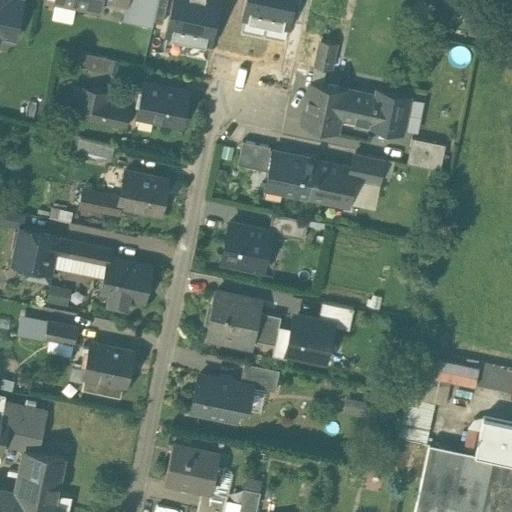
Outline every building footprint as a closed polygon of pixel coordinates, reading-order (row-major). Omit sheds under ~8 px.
[(0,0),(0,33),(14,36),(21,0),(0,0)] [(59,0),(99,8),(100,0),(59,0)] [(158,0),(126,0),(126,2),(123,13),(154,20),(158,0)] [(172,0),(164,33),(211,44),(220,0),(172,0)] [(287,0),(251,0),(247,18),(283,25),(287,0)] [(320,39),(303,35),(298,61),(314,65),(320,39)] [(336,42),(320,39),(314,65),(330,68),(336,42)] [(112,76),(116,55),(85,49),(81,70),(112,76)] [(188,89),(145,80),(137,116),(180,125),(188,89)] [(346,88),(311,80),(305,107),(301,123),(337,131),(340,115),(346,88)] [(376,94),(346,88),(340,115),(342,108),(354,111),(352,118),(371,122),(375,104),(376,105),(376,101),(377,94),(376,94)] [(409,95),(378,88),(376,94),(377,94),(376,101),(376,105),(375,104),(371,122),(370,124),(401,130),(409,95)] [(105,97),(83,92),(81,103),(78,102),(77,109),(79,109),(78,114),(99,118),(102,107),(103,107),(104,103),(105,97)] [(129,108),(104,103),(103,107),(102,107),(99,118),(126,124),(129,108)] [(112,143),(80,136),(77,152),(108,159),(112,143)] [(445,143),(412,136),(407,161),(440,168),(445,143)] [(258,143),(242,140),(237,164),(253,167),(258,143)] [(270,146),(258,143),(253,167),(268,170),(273,149),(269,149),(270,146)] [(316,158),(273,149),(268,170),(266,182),(283,185),(281,191),(308,196),(316,158)] [(382,156),(355,151),(352,166),(356,166),(354,177),(377,182),(382,156)] [(352,166),(316,158),(308,196),(348,204),(354,177),(356,166),(352,166)] [(169,178),(126,169),(119,204),(162,213),(169,178)] [(111,194),(84,188),(81,204),(107,210),(111,194)] [(0,207),(0,222),(22,224),(23,209),(0,207)] [(307,219),(272,212),(269,229),(270,229),(270,231),(303,237),(307,219)] [(269,229),(229,221),(221,260),(262,268),(270,231),(270,229),(269,229)] [(57,235),(20,227),(13,262),(28,265),(50,270),(57,235)] [(111,248),(72,240),(69,256),(107,263),(108,255),(109,256),(111,248)] [(109,256),(108,255),(107,263),(101,290),(109,292),(107,301),(127,305),(129,297),(144,300),(151,264),(109,256)] [(50,270),(28,265),(26,275),(48,279),(50,270)] [(52,282),(49,298),(69,303),(73,287),(52,282)] [(278,290),(252,285),(250,296),(262,299),(261,300),(275,303),(278,290)] [(250,296),(215,289),(205,336),(223,339),(224,335),(251,341),(250,345),(252,345),(261,300),(262,299),(250,296)] [(333,320),(300,313),(293,317),(286,351),(325,359),(333,320)] [(48,320),(29,316),(25,335),(45,339),(45,336),(48,320)] [(77,327),(48,320),(45,336),(74,342),(77,327)] [(133,350),(91,340),(85,368),(83,376),(84,376),(122,384),(126,385),(133,350)] [(443,359),(441,379),(480,382),(482,362),(443,359)] [(279,369),(244,361),(240,381),(252,383),(251,385),(275,390),(279,369)] [(85,368),(73,365),(70,377),(83,380),(84,376),(83,376),(85,368)] [(240,381),(199,373),(195,392),(202,394),(198,411),(235,418),(237,405),(247,407),(251,385),(252,383),(240,381)] [(122,384),(84,376),(83,380),(81,388),(120,396),(122,384)] [(438,379),(427,377),(422,399),(434,402),(438,379)] [(438,379),(434,402),(445,404),(450,382),(438,379)] [(25,405),(0,399),(0,417),(9,420),(9,421),(21,424),(25,405)] [(47,410),(25,405),(21,424),(28,448),(38,450),(47,410)] [(511,421),(482,415),(475,452),(493,455),(511,459),(511,421)] [(0,417),(0,451),(2,452),(9,421),(9,420),(0,417)] [(429,442),(397,436),(390,469),(422,476),(429,442)] [(220,452),(173,442),(164,482),(201,490),(211,492),(212,491),(220,452)] [(475,452),(429,442),(422,476),(413,511),(480,511),(493,455),(475,452)] [(38,450),(28,448),(23,471),(26,472),(26,470),(59,477),(64,456),(38,450)] [(511,511),(511,459),(493,455),(480,511),(511,511)] [(59,477),(26,470),(26,472),(23,486),(56,493),(59,477)] [(51,511),(56,493),(23,486),(21,494),(22,494),(18,511),(51,511)] [(255,511),(260,491),(243,487),(238,511),(244,511),(255,511)] [(21,494),(0,489),(0,511),(18,511),(22,494),(21,494)] [(211,492),(201,490),(197,509),(202,510),(209,511),(222,511),(227,494),(212,491),(211,492)]
